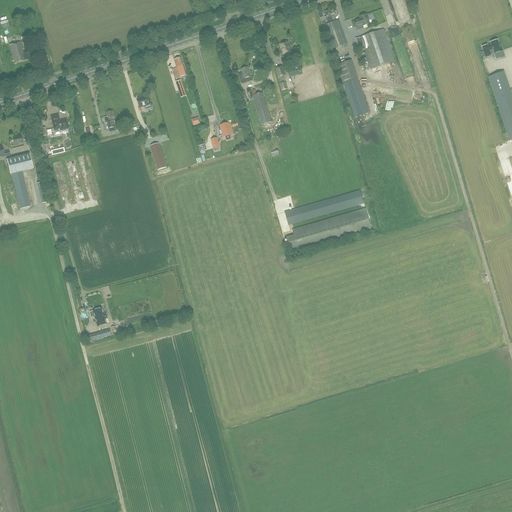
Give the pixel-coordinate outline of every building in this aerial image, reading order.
[(323,26),(331,50),(347,44),(340,25),(338,26),(336,21),(335,21),(333,15),(337,14),(335,9),(329,11),(325,13),(325,14),(324,15),(327,24),(323,26)] [(370,24),(366,14),(360,17),(361,19),(352,22),(354,28),(363,25),(363,26),(370,24)] [(3,28),(10,26),(7,20),(0,22),(2,27),(3,27),(3,28)] [(371,69),(394,61),(383,30),(360,38),(355,39),(360,51),(364,50),(371,69)] [(482,46),(482,47),(486,57),(491,56),(490,55),(494,53),(496,59),(501,58),(499,52),(502,51),(500,45),(499,45),(497,40),(498,40),(497,40),(491,42),(490,42),(490,43),(491,43),(491,45),(487,46),(487,45),(482,46)] [(14,63),(29,59),(26,51),(23,52),(20,42),(9,45),(14,63)] [(283,54),(292,52),(290,46),(289,46),(288,42),(279,45),(283,54)] [(186,74),(183,66),(181,58),(174,60),(179,76),(186,74)] [(343,85),(357,80),(351,61),(337,66),(343,85)] [(241,84),(252,81),(247,66),(240,69),(241,73),(238,74),(241,84)] [(282,67),(275,69),(278,78),(284,76),(282,67)] [(488,77),(490,83),(499,110),(511,105),(511,99),(505,78),(503,72),(488,77)] [(178,88),(182,87),(179,75),(174,77),(178,88)] [(261,125),(271,122),(262,92),(252,96),(261,125)] [(149,107),(146,98),(142,99),(141,98),(137,99),(140,108),(144,106),(145,108),(149,107)] [(113,122),(115,121),(112,111),(106,113),(109,124),(107,125),(109,132),(115,131),(113,122)] [(60,130),(61,130),(68,128),(66,120),(59,121),(58,115),(52,117),(54,129),(58,128),(58,130),(54,131),(55,135),(61,134),(60,130)] [(222,136),(231,134),(228,122),(219,125),(222,136)] [(18,144),(23,143),(21,136),(13,138),(15,145),(18,144)] [(220,147),(219,144),(217,138),(211,140),(212,144),(213,149),(214,149),(214,152),(220,150),(219,147),(220,147)] [(159,144),(150,146),(158,170),(166,167),(159,144)] [(1,157),(10,155),(9,151),(4,153),(2,146),(0,146),(0,155),(1,155),(1,157)] [(51,150),(52,155),(66,152),(64,146),(51,150)] [(23,171),(33,168),(29,154),(7,160),(10,174),(12,174),(20,209),(31,206),(23,171)] [(42,204),(48,202),(43,182),(37,183),(42,204)] [(289,225),(364,204),(360,191),(285,212),(289,225)] [(291,254),(298,252),(372,231),(365,208),(292,230),(294,235),(286,237),(291,254)] [(102,308),(93,311),(98,327),(107,324),(105,319),(107,318),(106,314),(104,314),(102,308)] [(110,325),(113,335),(121,333),(118,323),(110,325)] [(92,341),(111,336),(109,329),(90,335),(92,341)]
